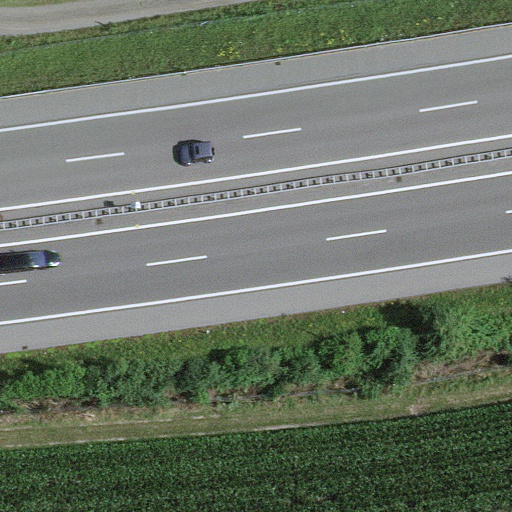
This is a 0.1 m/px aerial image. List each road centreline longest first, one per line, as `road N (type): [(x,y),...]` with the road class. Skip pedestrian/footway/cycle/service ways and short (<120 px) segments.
road 1 (motorway): [(511,92),(0,169)]
road 2 (motorway): [(0,283),(511,212)]
road 3 (track): [(0,450),(409,421),(511,399)]
road 4 (track): [(226,0),(0,29)]
